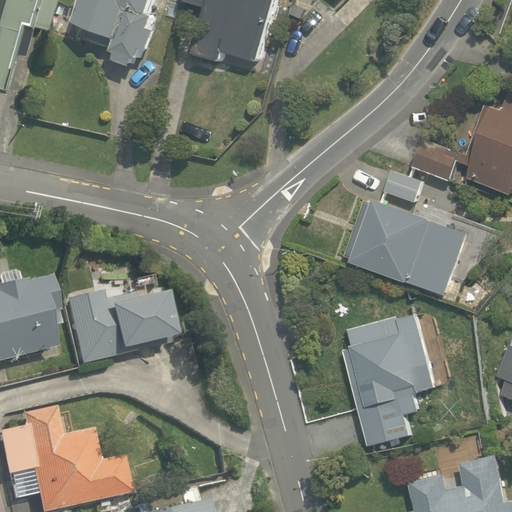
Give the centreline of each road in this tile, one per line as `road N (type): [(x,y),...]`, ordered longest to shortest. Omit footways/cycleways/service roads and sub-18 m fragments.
road 1 (residential): [(213,247),(380,106),(445,32),(461,0)]
road 2 (residential): [(213,247),(250,308),(304,511)]
road 3 (residential): [(0,186),(169,222),(213,247)]
